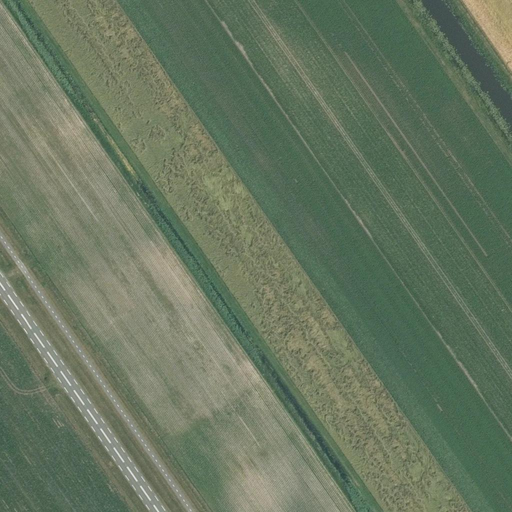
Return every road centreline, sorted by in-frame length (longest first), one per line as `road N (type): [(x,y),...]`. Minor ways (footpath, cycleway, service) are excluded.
road 1 (primary): [(158,511),(0,282)]
road 2 (track): [(405,0),(511,151)]
